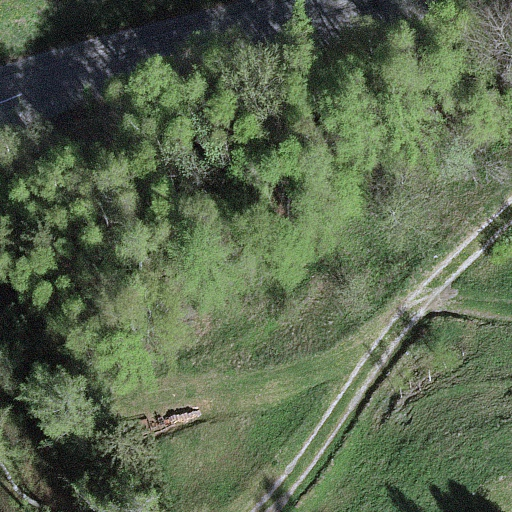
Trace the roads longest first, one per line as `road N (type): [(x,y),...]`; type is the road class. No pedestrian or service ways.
road 1 (track): [(511,206),(415,302),(251,511)]
road 2 (tertiary): [(368,0),(0,102)]
